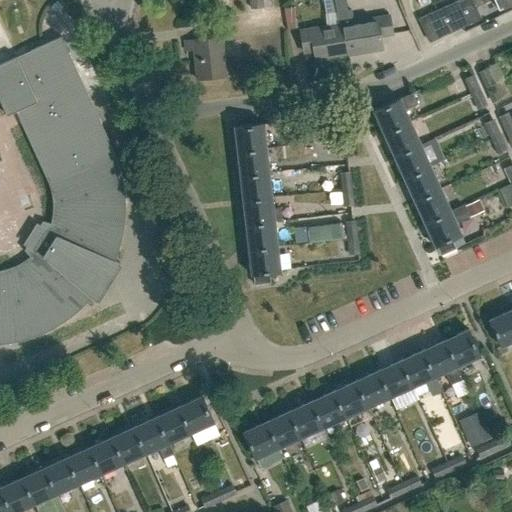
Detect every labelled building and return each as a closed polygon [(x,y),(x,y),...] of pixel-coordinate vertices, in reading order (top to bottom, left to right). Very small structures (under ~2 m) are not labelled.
[(249,0),(250,9),(269,7),(278,6),(277,0),(249,0)] [(322,0),(326,16),(336,14),(333,0),(322,0)] [(333,0),(336,14),(347,12),(345,0),(333,0)] [(511,0),(459,0),(419,19),(429,41),(479,18),(474,7),(490,0),(493,0),(498,9),(511,2),(511,0)] [(274,28),(272,13),(249,16),(251,31),(274,28)] [(346,37),(349,56),(382,50),(380,37),(392,35),(389,16),(338,24),(341,38),(346,37)] [(348,56),(349,56),(346,37),(341,38),(338,24),(301,31),(304,53),(314,51),(315,59),(348,54),(348,56)] [(0,341),(8,341),(20,338),(31,335),(31,337),(32,337),(32,335),(42,331),(53,325),(63,319),(64,321),(64,320),(63,319),(72,312),(81,304),(89,296),(90,297),(96,302),(96,301),(95,299),(103,279),(117,263),(119,264),(120,263),(114,260),(112,259),(116,249),(119,238),(121,226),(123,227),(123,226),(121,226),(122,214),(123,202),(122,191),(124,191),(124,190),(122,190),(120,179),(117,167),(113,156),(115,155),(115,154),(113,155),(99,125),(101,124),(100,123),(98,124),(86,96),(88,95),(87,95),(85,96),(73,68),(75,67),(74,66),(72,67),(60,39),(62,38),(61,37),(0,64),(0,97),(8,114),(6,115),(7,116),(16,112),(22,125),(48,181),(50,187),(51,193),(52,199),(53,205),(54,205),(54,211),(53,218),(52,224),(42,221),(24,250),(31,258),(26,262),(20,265),(14,268),(14,267),(8,269),(2,271),(0,271),(0,341)] [(224,77),(220,38),(184,42),(184,51),(193,50),(196,79),(224,77)] [(496,84),(488,68),(478,73),(485,89),(496,84)] [(473,75),(464,79),(463,79),(470,95),(481,90),(473,75)] [(496,84),(485,89),(491,104),(503,99),(502,98),(508,95),(502,81),(496,84)] [(481,90),(470,95),(477,111),(488,106),(481,90)] [(383,133),(409,121),(404,111),(418,105),(412,93),(399,99),(398,98),(372,109),(383,133)] [(505,133),(511,129),(511,118),(508,113),(498,117),(505,133)] [(490,139),(501,135),(494,119),(483,124),(485,128),(489,138),(490,139)] [(393,155),(419,144),(409,121),(383,133),(393,155)] [(237,151),(265,148),(262,122),(234,126),(237,151)] [(336,142),(347,140),(345,124),(334,125),(336,142)] [(485,128),(477,131),(482,141),(489,138),(485,128)] [(501,135),(490,139),(497,155),(508,150),(501,135)] [(347,140),(336,142),(337,158),(345,157),(348,157),(347,140)] [(403,178),(429,166),(419,144),(393,155),(403,178)] [(240,175),(268,173),(265,148),(237,151),(240,175)] [(510,185),(511,183),(511,165),(503,169),(510,185)] [(414,200),(439,189),(429,166),(403,178),(414,200)] [(341,190),(352,189),(350,172),(347,172),(339,173),(341,190)] [(242,200),(271,197),(268,173),(240,175),(242,200)] [(352,189),(341,190),(343,207),(351,206),(355,206),(352,189)] [(424,223),(449,211),(439,189),(414,200),(424,223)] [(245,224),(273,221),(271,197),(242,200),(245,224)] [(449,211),(424,223),(434,246),(436,246),(440,254),(454,248),(450,239),(460,235),(455,223),(468,217),(463,205),(449,211)] [(346,239),(358,238),(356,220),(352,221),(344,222),(346,239)] [(248,248),(276,246),(273,221),(245,224),(248,248)] [(307,227),(308,243),(343,239),(342,224),(307,227)] [(358,238),(346,239),(348,256),(360,255),(358,238)] [(276,246),(248,248),(249,262),(250,274),(252,273),(253,283),(269,282),(268,272),(279,271),(276,246)] [(499,346),(511,339),(511,311),(511,310),(488,320),(499,346)] [(444,340),(456,366),(479,355),(467,329),(444,340)] [(462,379),(456,366),(444,340),(422,350),(434,376),(444,371),(450,384),(462,379)] [(412,386),(434,376),(422,350),(400,360),(412,386)] [(389,396),(412,386),(400,360),(378,370),(389,396)] [(367,406),(389,396),(378,370),(355,380),(367,406)] [(345,416),(367,406),(355,380),(333,391),(345,416)] [(323,427),(345,416),(333,391),(311,401),(323,427)] [(179,407),(191,433),(214,422),(203,396),(179,407)] [(300,437),(323,427),(311,401),(289,411),(300,437)] [(169,443),(191,433),(179,407),(157,417),(169,443)] [(278,447),(300,437),(289,411),(266,421),(278,447)] [(459,421),(471,448),(491,438),(479,412),(459,421)] [(168,443),(169,443),(157,417),(134,427),(146,453),(158,448),(163,459),(173,454),(168,443)] [(255,457),(278,447),(266,421),(243,432),(255,457)] [(124,463),(146,453),(134,427),(112,437),(124,463)] [(510,446),(506,436),(491,442),(496,453),(510,446)] [(101,473),(124,463),(112,437),(90,447),(101,473)] [(496,453),(491,442),(476,449),(481,459),(496,453)] [(79,484),(101,473),(90,447),(67,457),(79,484)] [(467,466),(462,456),(446,462),(451,473),(467,466)] [(56,494),(79,484),(67,457),(45,467),(56,494)] [(431,469),(435,480),(451,473),(446,462),(431,469)] [(34,504),(56,494),(45,467),(22,478),(34,504)] [(402,483),(406,493),(422,486),(417,476),(402,483)] [(0,488),(10,511),(16,511),(34,504),(22,478),(0,487),(0,488)] [(386,490),(391,500),(406,493),(402,483),(386,490)] [(217,492),(221,502),(237,495),(233,485),(217,492)] [(0,511),(10,511),(0,488),(0,511)] [(206,509),(221,502),(217,492),(201,499),(206,509)] [(357,503),(361,511),(364,511),(377,506),(373,496),(357,503)] [(273,511),(290,511),(286,500),(271,506),(273,511)] [(361,511),(357,503),(341,510),(342,511),(361,511)]
